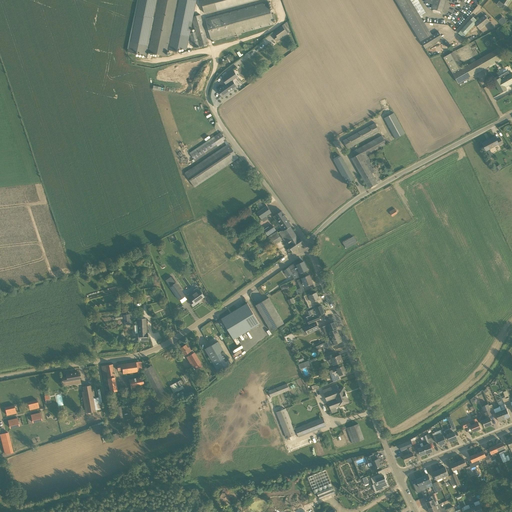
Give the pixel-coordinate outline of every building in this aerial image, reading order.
[(137,0),(127,51),(147,55),(146,58),(148,59),(149,53),(166,56),(168,50),(174,18),(177,0),(137,0)] [(193,48),(208,44),(196,0),(186,0),(195,30),(191,31),(192,35),(190,36),(193,48)] [(200,0),(204,13),(206,15),(259,0),(200,0)] [(417,0),(395,0),(414,30),(425,24),(420,16),(426,13),(417,0)] [(459,0),(463,1),(463,0),(425,0),(424,2),(433,4),(431,8),(443,12),(446,0),(459,0)] [(268,2),(263,4),(205,19),(211,41),(226,37),(227,39),(234,37),(234,35),(274,24),(268,2)] [(463,37),(475,24),(480,29),(490,21),(485,15),(480,18),(478,21),(473,17),(458,33),(463,37)] [(192,22),(174,18),(168,50),(179,53),(179,48),(187,50),(192,22)] [(425,24),(414,30),(421,41),(431,35),(430,33),(425,24)] [(277,41),(288,34),(282,25),(276,30),(274,32),(277,36),(275,38),(277,41)] [(421,42),(426,49),(442,39),(438,32),(421,42)] [(458,83),(480,71),(503,58),(498,49),(453,74),(458,83)] [(452,73),(462,67),(454,52),(443,58),(452,73)] [(222,97),(237,87),(233,80),(238,77),(234,71),(223,79),(226,84),(217,90),(222,97)] [(511,83),(511,73),(501,79),(500,78),(494,81),(500,93),(506,89),(504,86),(510,83),(511,84),(511,83)] [(395,139),(405,134),(394,113),(384,118),(395,139)] [(370,141),(381,135),(375,123),(343,141),(352,158),(369,188),(377,183),(371,173),(376,171),(367,155),(386,144),(382,135),(365,145),(352,152),(351,150),(357,147),(356,144),(362,140),(364,144),(370,141)] [(238,158),(221,132),(189,153),(195,162),(224,142),(227,145),(190,169),(185,173),(194,187),(238,158)] [(496,140),(495,137),(482,143),(486,151),(498,144),(499,145),(503,143),(500,138),(496,140)] [(343,156),(334,161),(347,185),(356,180),(343,156)] [(257,213),(261,220),(266,216),(271,213),(267,206),(257,213)] [(292,226),(282,211),(273,217),(275,219),(277,218),(280,223),(279,224),(283,230),(283,231),(291,227),(292,226)] [(268,237),(268,236),(276,231),(272,224),(264,229),(264,230),(262,231),(266,238),(262,241),(263,242),(277,232),(276,231),(268,237)] [(298,239),(291,227),(283,231),(283,230),(280,233),(283,238),(286,236),(291,243),(288,245),(290,247),(287,249),(290,253),(304,244),(300,238),(298,239)] [(275,244),(282,239),(277,232),(263,242),(266,246),(273,241),(275,244)] [(355,236),(343,242),(347,249),(359,242),(355,236)] [(251,240),(244,245),(248,250),(255,245),(251,240)] [(302,265),(301,262),(297,264),(297,263),(292,265),(284,271),(288,276),(293,273),(291,270),(294,269),(298,267),(301,273),(307,270),(305,264),(302,265)] [(298,295),(305,292),(303,287),(313,283),(309,275),(302,278),(297,280),(300,288),(296,290),(298,295)] [(179,300),(185,296),(175,283),(170,287),(179,300)] [(204,297),(199,290),(197,287),(187,294),(192,300),(190,302),(193,306),(198,302),(198,301),(204,297)] [(319,299),(316,292),(310,295),(309,294),(304,296),(306,301),(307,301),(309,308),(319,304),(317,300),(319,299)] [(271,331),(284,323),(269,298),(256,305),(271,331)] [(234,339),(260,324),(247,303),(221,319),(234,339)] [(319,315),(325,313),(322,305),(312,310),(311,310),(313,314),(310,315),(306,317),(309,324),(311,323),(318,320),(316,316),(318,315),(319,315)] [(123,315),(124,324),(131,323),(129,314),(123,315)] [(147,333),(146,318),(137,319),(138,341),(148,340),(148,333),(147,333)] [(308,335),(319,329),(316,322),(304,327),(308,335)] [(339,333),(337,329),(334,322),(323,327),(326,334),(329,332),(332,340),(333,340),(334,341),(336,340),(334,335),(339,333)] [(288,344),(298,340),(295,332),(285,336),(288,344)] [(342,341),(339,333),(334,335),(336,340),(334,341),(333,340),(332,340),(327,342),(315,347),(316,351),(322,348),(324,352),(326,351),(327,353),(333,350),(331,346),(342,341)] [(217,371),(230,363),(218,342),(205,349),(217,371)] [(187,348),(185,345),(180,348),(184,355),(187,353),(195,367),(197,370),(202,367),(196,357),(194,353),(192,350),(191,351),(189,347),(187,348)] [(337,356),(336,353),(327,356),(329,363),(332,361),(334,365),(343,361),(340,355),(337,356)] [(123,373),(142,370),(141,362),(136,362),(127,363),(117,365),(118,370),(122,369),(123,373)] [(116,391),(112,364),(101,366),(105,386),(108,386),(109,392),(116,391)] [(169,398),(154,370),(152,365),(142,371),(159,403),(169,398)] [(346,369),(344,365),(337,368),(334,369),(330,371),(332,377),(334,381),(341,378),(340,375),(347,373),(347,372),(346,369)] [(74,381),(75,384),(80,383),(78,372),(66,374),(67,378),(62,379),(63,386),(68,386),(67,382),(74,381)] [(131,394),(145,391),(144,386),(142,377),(129,379),(131,394)] [(169,385),(173,393),(183,388),(179,380),(169,385)] [(271,398),(290,390),(287,383),(268,391),(271,398)] [(338,389),(337,385),(323,390),(327,401),(333,398),(333,399),(336,397),(337,400),(328,403),(331,409),(332,413),(338,411),(336,407),(349,402),(344,387),(338,389)] [(88,413),(95,412),(92,390),(84,391),(88,413)] [(511,401),(511,402),(509,398),(509,397),(507,391),(503,392),(505,397),(508,405),(511,404),(511,406),(511,401)] [(136,401),(139,407),(156,401),(154,395),(136,401)] [(506,408),(505,406),(508,405),(505,397),(502,398),(505,404),(499,406),(501,411),(504,419),(510,417),(506,408)] [(37,400),(28,402),(29,409),(39,407),(37,400)] [(15,404),(5,406),(7,413),(16,411),(15,404)] [(485,427),(492,424),(489,415),(492,414),(491,412),(489,406),(488,404),(482,407),(486,418),(482,420),(485,427)] [(115,421),(123,420),(121,406),(113,407),(115,421)] [(296,435),(294,429),(285,409),(276,412),(286,438),(296,435)] [(498,421),(504,419),(501,411),(495,413),(498,421)] [(30,414),(31,421),(41,419),(39,412),(30,414)] [(478,422),(476,418),(478,418),(477,415),(468,418),(461,420),(462,423),(464,428),(471,425),(473,432),(481,429),(478,422)] [(9,425),(18,423),(17,416),(8,418),(9,425)] [(295,429),(297,434),(299,438),(327,427),(323,418),(295,429)] [(450,441),(457,438),(453,431),(456,430),(454,424),(453,422),(450,424),(452,428),(445,430),(450,441)] [(352,443),(364,439),(358,424),(347,428),(352,443)] [(435,435),(435,433),(432,434),(435,442),(438,441),(439,446),(446,443),(443,435),(442,432),(435,435)] [(13,452),(9,437),(8,433),(1,434),(2,439),(6,454),(13,452)] [(426,454),(432,451),(430,444),(433,443),(430,434),(426,435),(428,440),(425,441),(426,445),(424,446),(426,454)] [(415,458),(411,447),(412,447),(410,441),(399,445),(401,451),(407,449),(410,454),(403,456),(405,462),(415,458)] [(416,444),(415,441),(412,442),(414,448),(417,447),(420,456),(426,454),(424,446),(421,447),(419,443),(416,444)] [(506,451),(505,448),(502,442),(495,445),(498,451),(499,454),(503,452),(505,456),(508,455),(510,460),(511,459),(511,457),(509,450),(506,451)] [(499,454),(498,451),(495,445),(489,448),(491,454),(495,453),(499,462),(502,461),(499,454)] [(486,456),(483,451),(476,454),(480,463),(486,460),(489,466),(493,465),(491,461),(488,455),(486,456)] [(375,460),(373,454),(366,457),(369,463),(368,464),(369,466),(370,466),(372,470),(382,466),(381,461),(379,462),(378,459),(375,460)] [(474,475),(479,473),(475,466),(479,464),(478,463),(480,463),(476,454),(470,457),(472,462),(469,464),(474,475)] [(457,462),(460,468),(463,466),(466,465),(464,459),(457,462)] [(349,460),(326,470),(308,477),(315,494),(317,493),(319,499),(335,493),(332,487),(356,477),(349,460)] [(460,468),(457,462),(450,465),(453,471),(456,469),(458,474),(462,472),(461,470),(460,468)] [(448,476),(448,475),(445,467),(439,470),(442,477),(444,481),(449,479),(452,486),(456,485),(451,475),(448,476)] [(436,480),(442,477),(439,470),(433,472),(436,480)] [(457,485),(460,484),(455,473),(451,475),(456,485),(457,485)] [(425,485),(431,482),(428,474),(422,477),(425,485)] [(419,487),(425,485),(422,477),(416,480),(419,487)] [(383,481),(381,479),(372,483),(376,490),(378,489),(380,494),(377,496),(378,499),(382,498),(381,497),(386,495),(386,494),(390,492),(385,480),(383,481)] [(434,495),(431,496),(432,500),(426,502),(428,508),(438,505),(436,500),(435,496),(434,495)]
